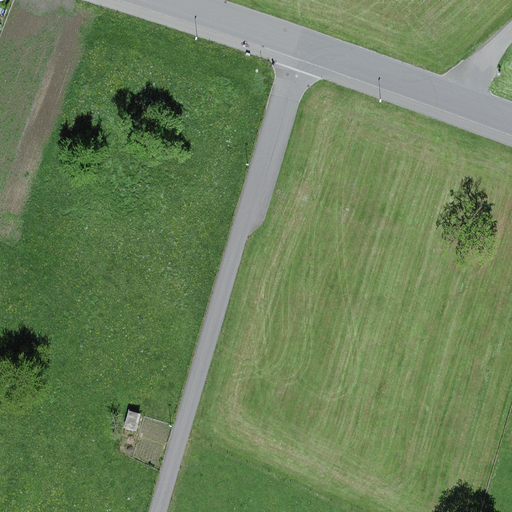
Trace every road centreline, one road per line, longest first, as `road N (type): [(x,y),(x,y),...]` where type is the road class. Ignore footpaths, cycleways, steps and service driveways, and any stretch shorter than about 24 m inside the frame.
road 1 (residential): [(305,45),(157,511)]
road 2 (tertiary): [(305,45),(511,119)]
road 3 (tertiary): [(168,0),(305,45)]
